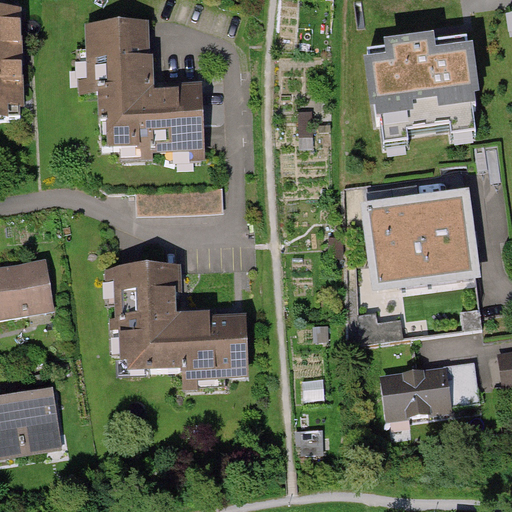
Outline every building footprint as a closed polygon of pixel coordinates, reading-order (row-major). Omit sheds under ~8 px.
[(10,16),(0,15),(0,127),(16,127),(15,72),(11,72),(10,16)] [(145,26),(76,27),(77,100),(88,100),(89,160),(196,158),(195,95),(146,96),(145,26)] [(377,121),(380,147),(405,144),(403,129),(447,123),(448,135),(473,131),(469,99),(475,98),(468,45),(431,50),(429,35),(379,42),(381,54),(359,57),(366,110),(370,109),(372,122),(377,121)] [(296,127),(296,153),(311,152),(311,126),(296,127)] [(355,205),(367,295),(479,279),(467,190),(355,205)] [(223,193),(137,195),(138,220),(223,218),(223,193)] [(328,242),(327,258),(341,259),(342,242),(328,242)] [(38,265),(0,272),(0,327),(47,319),(38,265)] [(166,274),(107,276),(110,380),(237,376),(236,320),(172,322),(172,313),(171,274),(166,274)] [(511,359),(498,361),(502,397),(511,396),(511,359)] [(472,370),(443,374),(450,420),(478,416),(472,370)] [(373,384),(380,430),(450,420),(443,374),(373,384)] [(48,394),(0,401),(0,464),(58,456),(48,394)] [(297,437),(297,453),(321,451),(320,436),(297,437)]
